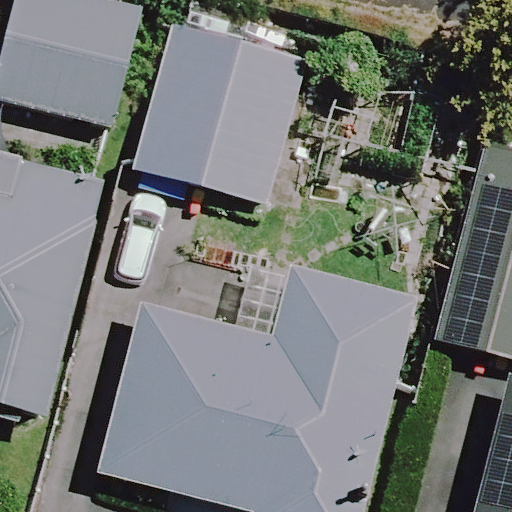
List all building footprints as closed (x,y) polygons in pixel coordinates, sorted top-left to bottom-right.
[(131,23),(23,0),(7,0),(0,36),(0,128),(104,151),(131,23)] [(299,71),(169,33),(126,185),(256,222),(299,71)] [(511,118),(359,88),(347,150),(474,175),(418,354),(511,383),(511,118)] [(92,195),(0,171),(0,427),(31,435),(92,195)] [(353,511),(403,317),(286,288),(270,353),(135,319),(92,490),(180,511),(353,511)] [(511,511),(511,401),(495,398),(468,511),(511,511)]
